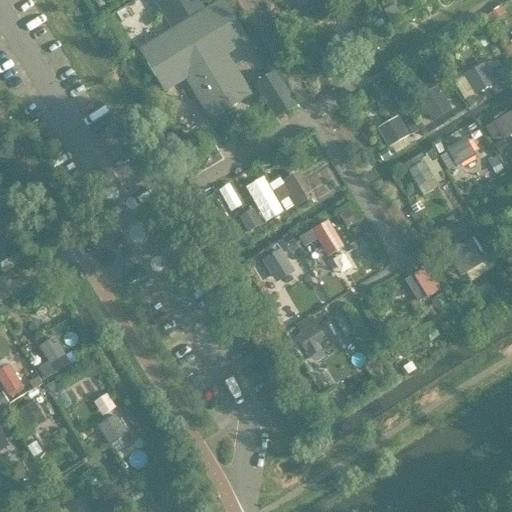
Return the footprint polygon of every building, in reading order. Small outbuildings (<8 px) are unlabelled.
[(226,55),(247,42),(222,0),(193,18),(191,15),(201,8),(196,0),(153,0),(170,28),(180,21),(182,24),(139,50),(164,92),(185,80),(209,121),(250,95),(226,55)] [(335,48),(326,34),(315,40),(324,55),(335,48)] [(494,86),(482,66),(463,77),(475,98),(494,86)] [(295,105),(275,74),(254,87),(273,118),(295,105)] [(451,111),(437,88),(419,100),(432,122),(451,111)] [(511,137),(511,113),(485,129),(491,140),(499,136),(504,142),(511,137)] [(408,138),(398,120),(376,132),(388,150),(408,138)] [(475,158),(465,141),(446,152),(455,169),(475,158)] [(421,164),(408,172),(417,187),(430,178),(421,164)] [(279,179),(268,185),(284,212),(306,199),(304,196),(309,193),(297,173),(281,182),(279,179)] [(239,215),(247,231),(263,223),(255,207),(239,215)] [(327,222),(298,239),(303,248),(316,241),(322,252),(339,242),(327,222)] [(456,268),(481,253),(473,239),(447,253),(456,268)] [(278,251),(264,260),(274,277),(288,268),(278,251)] [(424,268),(413,275),(428,299),(439,292),(424,268)] [(318,345),(325,341),(317,326),(298,338),(309,358),(322,350),(318,345)] [(70,364),(54,337),(38,347),(54,374),(70,364)] [(20,386),(8,366),(0,370),(0,383),(6,394),(20,386)] [(103,412),(114,406),(107,393),(96,399),(103,412)] [(33,403),(20,412),(29,427),(43,418),(33,403)] [(128,433),(116,414),(97,427),(108,446),(128,433)]
